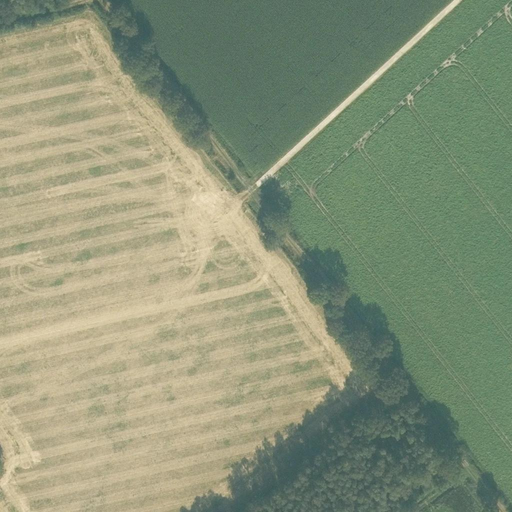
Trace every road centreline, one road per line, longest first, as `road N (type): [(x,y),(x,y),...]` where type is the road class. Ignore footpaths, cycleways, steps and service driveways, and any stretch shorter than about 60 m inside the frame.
road 1 (track): [(97,0),(500,511)]
road 2 (track): [(461,0),(251,191)]
